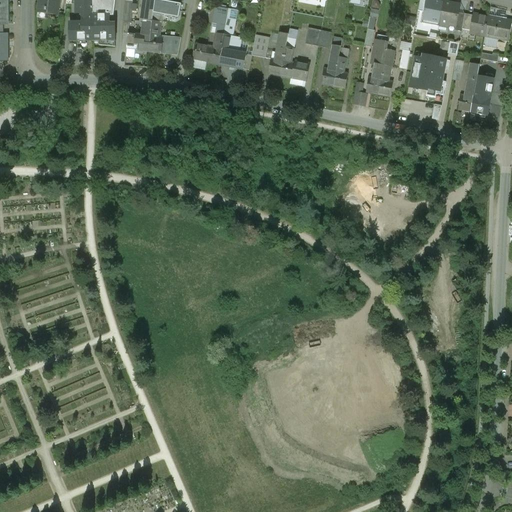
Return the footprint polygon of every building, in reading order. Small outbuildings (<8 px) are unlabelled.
[(39,0),(38,10),(59,13),(60,0),(39,0)] [(80,14),(80,25),(81,42),(93,42),(93,26),(92,0),(74,0),(75,15),(80,14)] [(142,0),(140,22),(143,23),(142,36),(150,37),(152,22),(153,14),(155,0),(142,0)] [(167,2),(157,0),(155,0),(153,14),(162,15),(179,18),(181,5),(167,2)] [(439,24),(443,2),(433,0),(431,0),(426,0),(426,5),(425,9),(424,11),(424,12),(422,24),(439,27),(439,24)] [(380,9),(382,3),(375,1),(373,7),(380,9)] [(132,2),(125,2),(124,23),(130,23),(131,23),(132,2)] [(460,6),(443,2),(439,24),(455,27),(456,27),(459,14),(460,6)] [(229,10),(216,7),(213,24),(217,25),(226,26),(229,10)] [(377,11),(371,10),(368,30),(373,31),(377,11)] [(162,15),(153,14),(152,22),(161,23),(162,15)] [(465,15),(459,14),(456,27),(455,27),(455,31),(462,33),(463,30),(462,30),(465,15)] [(489,17),(474,14),(474,17),(471,32),(475,32),(474,36),(485,38),(489,17)] [(474,17),(465,15),(462,30),(463,30),(471,32),(474,17)] [(511,21),(489,17),(485,38),(508,42),(511,21)] [(152,22),(150,37),(149,52),(161,53),(165,53),(165,54),(171,54),(173,39),(157,37),(158,31),(160,32),(161,23),(152,22)] [(81,42),(80,25),(68,26),(68,42),(81,42)] [(226,26),(217,25),(215,34),(224,36),(226,26)] [(115,41),(115,26),(93,26),(93,42),(115,41)] [(241,39),(232,38),(234,28),(226,26),(224,36),(221,50),(233,52),(233,53),(238,54),(241,39)] [(321,31),(308,29),(305,45),(318,47),(321,31)] [(373,31),(368,30),(364,46),(372,48),(375,31),(373,31)] [(331,33),(321,31),(318,47),(328,49),(331,33)] [(224,36),(215,34),(214,43),(213,49),(221,50),(224,36)] [(288,35),(280,34),(275,53),(276,53),(275,60),(283,62),(286,48),(288,39),(288,35)] [(399,36),(390,34),(387,50),(396,52),(397,44),(399,36)] [(129,35),(128,35),(126,50),(137,51),(139,36),(129,35)] [(142,36),(139,36),(137,51),(149,52),(150,37),(142,36)] [(270,39),(256,36),(252,57),(266,59),(270,39)] [(181,39),(173,39),(171,54),(178,55),(181,39)] [(296,40),(288,39),(286,48),(294,49),(296,40)] [(342,41),(334,39),(333,46),(341,48),(342,41)] [(213,49),(209,48),(209,47),(196,45),(193,61),(206,63),(207,63),(218,65),(221,50),(213,49)] [(341,48),(333,46),(331,56),(339,58),(341,49),(341,48)] [(87,64),(87,48),(78,48),(78,64),(87,64)] [(294,49),(286,48),(283,62),(290,63),(291,57),(293,57),(295,49),(294,49)] [(350,50),(341,49),(339,58),(347,59),(347,60),(348,60),(350,50)] [(233,52),(221,50),(218,65),(230,67),(233,53),(233,52)] [(396,52),(387,50),(381,81),(390,82),(396,52)] [(403,51),(401,60),(399,69),(407,71),(410,53),(403,51)] [(413,58),(407,87),(427,91),(426,96),(445,100),(448,81),(445,80),(449,58),(416,52),(415,59),(413,58)] [(238,54),(233,53),(230,67),(249,71),(252,57),(238,54)] [(493,56),(482,54),(481,60),(498,63),(499,56),(493,54),(493,56)] [(339,58),(331,56),(328,70),(337,72),(339,58)] [(347,59),(339,58),(337,72),(345,74),(347,60),(347,59)] [(271,59),(271,60),(268,75),(281,77),(283,62),(275,60),(271,59)] [(310,65),(295,62),(294,64),(290,63),(283,62),(281,77),(307,82),(310,65)] [(470,64),(464,96),(474,98),(478,77),(480,66),(470,64)] [(328,70),(324,70),(322,85),(334,87),(337,72),(328,70)] [(345,74),(337,72),(334,87),(345,89),(348,74),(345,74)] [(478,77),(474,98),(471,113),(477,114),(488,116),(494,80),(478,77)] [(381,81),(369,78),(366,93),(378,96),(381,81)] [(390,82),(381,81),(378,96),(390,98),(393,83),(390,82)] [(464,96),(461,95),(459,111),(471,113),(474,98),(464,96)] [(437,105),(433,117),(439,119),(443,107),(437,105)]
